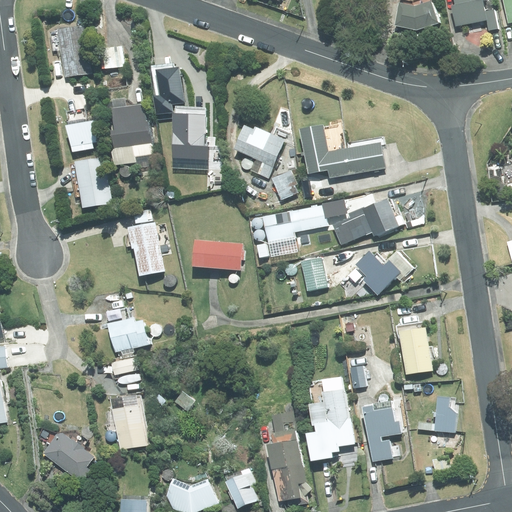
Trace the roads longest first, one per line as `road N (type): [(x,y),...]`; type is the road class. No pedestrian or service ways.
road 1 (residential): [(507,500),(447,93)]
road 2 (residential): [(447,93),(166,0)]
road 3 (residential): [(36,255),(0,17)]
